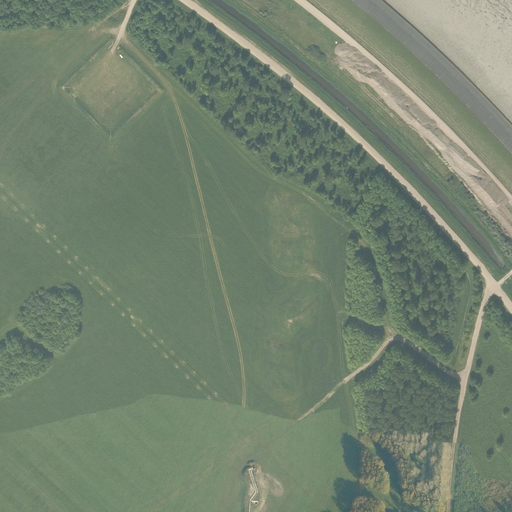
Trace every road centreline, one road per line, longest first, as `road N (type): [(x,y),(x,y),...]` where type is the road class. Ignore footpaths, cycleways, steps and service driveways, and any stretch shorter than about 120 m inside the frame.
road 1 (track): [(511,270),(493,286),(367,145),(183,0)]
road 2 (track): [(493,286),(461,375),(381,325),(339,311)]
road 3 (track): [(511,131),(374,0)]
